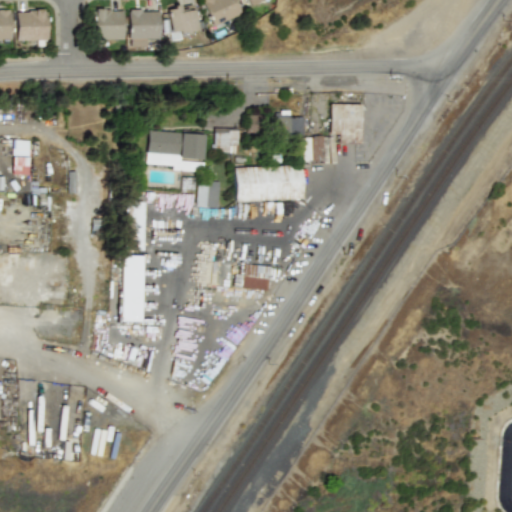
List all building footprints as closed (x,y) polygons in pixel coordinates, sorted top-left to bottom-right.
[(200,0),(210,26),(240,14),(235,0),(200,0)] [(191,3),(166,7),(171,35),(196,31),(191,3)] [(122,38),(122,8),(92,8),(92,38),(122,38)] [(147,46),(147,36),(158,36),(158,8),(126,8),(126,46),(147,46)] [(46,9),(14,9),(14,40),(46,40),(46,9)] [(0,38),(9,38),(9,10),(0,10),(0,38)] [(359,104),(327,104),(328,134),(337,134),(337,143),(360,143),(359,104)] [(301,117),(288,117),(288,111),(273,112),(273,136),(302,135),(301,117)] [(236,129),(213,128),(212,152),(236,152),(236,129)] [(145,164),(171,165),(171,170),(202,171),(202,161),(203,133),(146,131),(145,164)] [(321,136),(300,137),(301,162),(321,161),(321,136)] [(26,174),(27,140),(10,140),(10,174),(26,174)] [(299,168),(301,201),(234,204),(233,170),(299,168)] [(217,207),(217,181),(196,180),(195,207),(217,207)] [(142,202),(123,201),(122,251),(140,251),(142,202)] [(140,255),(120,255),(118,321),(138,321),(140,255)] [(266,290),(267,265),(241,264),(240,289),(266,290)]
